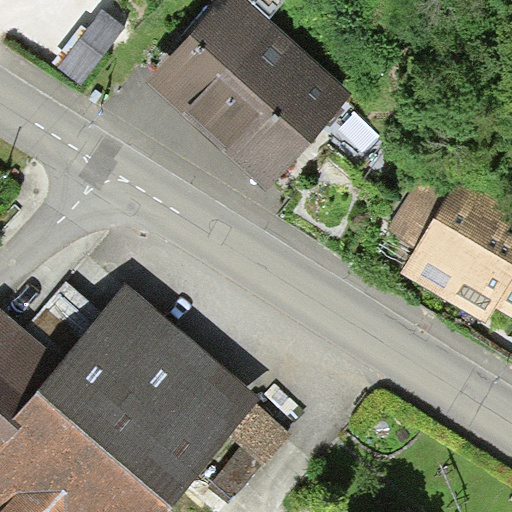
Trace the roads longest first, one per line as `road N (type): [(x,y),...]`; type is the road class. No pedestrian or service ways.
road 1 (tertiary): [(104,167),(511,423)]
road 2 (residential): [(104,167),(0,285)]
road 3 (tertiary): [(0,101),(104,167)]
